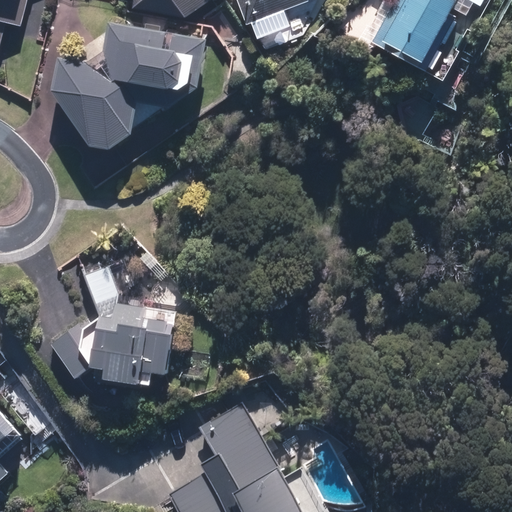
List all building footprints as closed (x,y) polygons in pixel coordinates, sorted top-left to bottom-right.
[(0,0),(0,54),(6,56),(14,22),(29,25),(34,0),(0,0)] [(191,17),(216,0),(139,0),(138,7),(191,17)] [(244,0),(253,23),(315,0),(244,0)] [(400,0),(380,40),(436,68),(471,0),(400,0)] [(221,36),(116,19),(109,64),(68,57),(63,90),(105,144),(123,147),(146,131),(151,100),(183,105),(213,84),(221,36)] [(123,314),(112,312),(97,322),(94,317),(57,342),(82,378),(109,360),(120,361),(118,374),(165,380),(166,368),(181,370),(190,311),(125,302),(123,314)] [(328,511),(330,511),(295,454),(289,458),(251,396),(206,423),(227,458),(177,488),(192,511),(328,511)] [(0,484),(20,466),(7,453),(31,430),(0,397),(0,484)]
